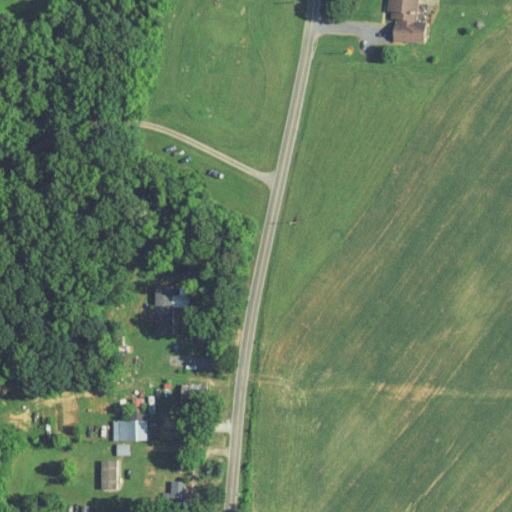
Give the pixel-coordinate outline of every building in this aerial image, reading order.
[(427,42),(428,23),(418,22),(419,13),(427,14),(428,3),(420,2),(419,0),(390,0),(389,18),(396,18),(394,39),(427,42)] [(173,334),(173,306),(190,307),(190,294),(173,294),(173,285),(156,284),(155,333),(173,334)] [(181,384),(182,400),(203,400),(202,383),(181,384)] [(147,439),(146,410),(131,411),(131,419),(113,420),(113,440),(147,439)] [(116,455),(130,454),(129,444),(116,444),(116,455)] [(117,460),(102,460),(102,488),(118,488),(117,460)]
